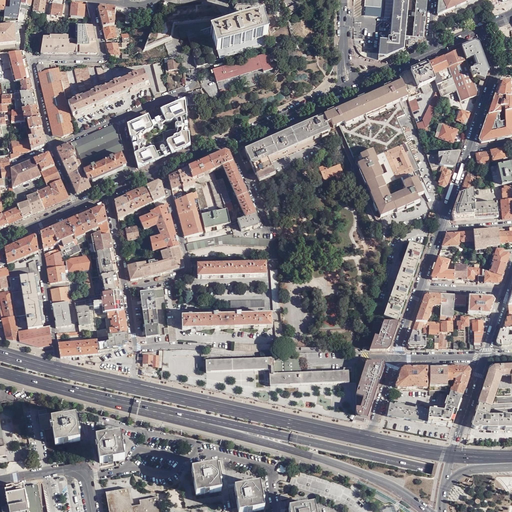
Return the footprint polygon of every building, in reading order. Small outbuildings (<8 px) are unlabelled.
[(5,0),(5,12),(4,23),(7,23),(18,22),(21,0),(5,0)] [(21,0),(18,22),(18,23),(25,23),(27,9),(31,10),(32,0),(21,0)] [(48,0),(34,0),(33,13),(44,14),(45,9),(47,9),(48,4),(48,0)] [(393,0),(393,1),(394,1),(392,16),(391,16),(389,38),(388,37),(387,41),(386,53),(391,57),(403,52),(403,44),(416,46),(417,40),(422,41),(426,0),(393,0)] [(438,0),(437,16),(473,0),(438,0)] [(86,2),(75,1),(75,5),(71,5),(70,16),(83,18),(85,6),(87,6),(86,2)] [(57,5),(52,5),(51,16),(62,17),(63,6),(57,5)] [(297,5),(287,10),(289,17),(299,11),(297,5)] [(114,27),(116,9),(115,9),(101,8),(98,10),(103,29),(114,27)] [(212,34),(210,35),(212,41),(213,41),(216,50),(222,49),(222,50),(238,46),(261,38),(260,37),(266,35),(263,25),(261,19),(260,19),(259,18),(244,23),(243,21),(227,26),(227,28),(211,33),(212,34)] [(117,26),(114,27),(103,29),(106,40),(119,37),(117,26)] [(92,29),(92,27),(78,27),(78,34),(78,41),(76,41),(69,41),(69,37),(54,37),(54,39),(43,38),(40,55),(89,56),(89,30),(92,29)] [(94,56),(98,51),(92,29),(89,30),(89,56),(94,56)] [(386,53),(387,41),(379,40),(377,61),(384,59),(386,59),(386,57),(386,53)] [(107,45),(109,54),(112,56),(119,56),(117,44),(107,45)] [(473,44),(461,48),(473,81),(477,80),(485,78),(487,73),(477,45),(473,44)] [(461,48),(443,57),(456,92),(459,103),(479,96),(473,81),(461,48)] [(24,51),(0,54),(0,83),(17,81),(20,81),(31,80),(25,56),(23,55),(24,51)] [(272,68),(267,52),(213,68),(213,69),(211,70),(214,81),(216,80),(217,82),(262,67),(263,71),(272,68)] [(164,58),(165,63),(168,63),(169,72),(180,71),(179,62),(183,62),(182,57),(164,58)] [(443,57),(428,64),(434,81),(438,92),(441,99),(456,92),(443,57)] [(160,63),(153,64),(160,92),(167,91),(160,63)] [(428,64),(410,71),(417,89),(420,87),(422,92),(428,89),(426,85),(434,81),(428,64)] [(61,138),(74,133),(71,122),(72,122),(65,98),(72,96),(68,79),(66,71),(59,73),(58,68),(45,72),(43,65),(38,65),(36,67),(39,77),(53,136),(61,138)] [(81,68),(75,69),(80,92),(86,90),(86,89),(92,88),(87,66),(81,67),(81,68)] [(104,69),(102,67),(97,67),(100,83),(106,81),(113,78),(110,67),(104,70),(104,69)] [(410,71),(399,76),(400,79),(401,82),(404,91),(407,99),(414,96),(419,94),(417,89),(410,71)] [(130,93),(149,84),(144,72),(140,74),(139,72),(135,74),(131,75),(132,76),(128,77),(129,79),(121,82),(120,81),(116,83),(116,82),(113,83),(114,83),(109,85),(110,87),(106,88),(106,87),(104,88),(105,89),(102,90),(101,89),(98,90),(97,90),(94,91),(95,92),(91,93),(91,95),(83,98),(83,97),(79,99),(79,98),(76,99),(76,100),(72,102),(73,103),(68,105),(74,118),(130,93)] [(33,91),(31,80),(20,81),(21,89),(15,89),(14,93),(33,91)] [(0,83),(0,96),(13,95),(14,95),(14,93),(15,89),(17,81),(0,83)] [(404,91),(401,82),(393,86),(400,100),(397,101),(398,103),(406,99),(403,92),(404,91)] [(498,85),(487,117),(490,116),(500,114),(500,110),(504,109),(505,113),(511,111),(511,84),(511,83),(510,83),(501,83),(500,84),(498,85)] [(372,95),(334,112),(335,114),(334,115),(339,126),(335,128),(352,166),(365,195),(368,203),(376,220),(379,221),(383,219),(383,218),(396,212),(396,213),(414,204),(419,202),(417,197),(415,195),(419,193),(419,192),(421,190),(414,173),(418,171),(415,162),(412,157),(410,152),(414,150),(410,142),(406,144),(396,120),(404,116),(398,103),(397,101),(400,100),(393,86),(372,95)] [(37,106),(33,91),(14,93),(14,95),(15,95),(14,104),(12,104),(10,111),(10,112),(37,106)] [(441,99),(438,92),(434,93),(436,97),(432,98),(433,101),(430,103),(431,106),(428,107),(429,110),(425,112),(426,114),(424,116),(425,118),(421,120),(421,122),(415,124),(418,132),(427,127),(433,116),(438,104),(441,99)] [(187,97),(186,93),(126,119),(138,169),(149,164),(149,158),(142,142),(163,133),(169,146),(170,149),(178,152),(180,151),(168,124),(189,115),(188,106),(187,97)] [(0,105),(5,105),(10,104),(10,100),(13,100),(13,95),(0,96),(0,105)] [(202,95),(187,97),(188,106),(203,105),(202,95)] [(414,96),(407,99),(411,112),(419,109),(414,96)] [(40,119),(37,106),(10,112),(11,116),(12,124),(22,123),(26,123),(25,120),(28,119),(29,122),(40,119)] [(334,112),(323,116),(324,117),(327,124),(331,123),(334,128),(335,128),(339,126),(334,115),(335,114),(334,112)] [(469,115),(460,112),(456,122),(461,123),(460,125),(465,126),(469,115)] [(8,121),(7,116),(5,116),(5,113),(0,113),(0,125),(1,126),(6,125),(5,121),(8,121)] [(490,116),(490,121),(491,132),(492,132),(502,132),(501,114),(500,114),(490,116)] [(193,145),(189,115),(168,124),(180,151),(185,149),(193,145)] [(326,126),(328,125),(327,124),(324,117),(312,122),(300,127),(245,152),(253,170),(269,163),(272,162),(300,150),(322,140),(321,137),(330,134),(326,126)] [(42,129),(40,119),(29,122),(28,122),(30,132),(31,132),(42,129)] [(488,121),(486,121),(482,132),(479,141),(481,144),(489,142),(488,132),(488,122),(488,121)] [(0,125),(0,136),(2,136),(3,138),(9,137),(8,126),(1,127),(1,126),(0,125)] [(113,125),(75,142),(77,148),(76,148),(86,171),(83,172),(85,175),(91,190),(127,173),(129,171),(118,127),(113,125)] [(457,131),(442,126),(439,134),(437,139),(452,144),(457,131)] [(46,143),(42,129),(31,132),(32,137),(29,138),(29,140),(30,142),(32,152),(43,147),(46,143)] [(10,160),(32,152),(30,142),(29,140),(10,143),(11,155),(10,155),(10,156),(10,160)] [(304,156),(325,147),(323,141),(302,150),(304,156)] [(73,149),(71,144),(57,150),(63,164),(74,159),(73,156),(76,154),(73,149)] [(167,153),(177,152),(178,152),(170,149),(169,146),(167,148),(160,151),(156,155),(157,157),(167,153)] [(509,158),(507,148),(491,152),(493,162),(509,158)] [(225,153),(209,160),(214,171),(223,168),(233,163),(229,154),(225,153)] [(453,169),(459,153),(428,155),(426,156),(431,169),(437,168),(443,168),(450,169),(453,169)] [(489,164),(487,153),(476,155),(478,167),(483,167),(483,165),(489,164)] [(48,154),(33,160),(37,167),(40,166),(42,172),(43,172),(55,167),(49,154),(48,154)] [(10,160),(10,156),(0,157),(0,162),(1,170),(11,168),(10,160)] [(74,159),(63,164),(69,177),(80,172),(79,169),(81,167),(81,166),(79,162),(76,162),(74,159)] [(42,177),(37,167),(33,160),(31,161),(25,164),(32,181),(42,177)] [(209,160),(189,169),(194,186),(196,191),(196,193),(197,194),(203,192),(201,185),(210,181),(212,191),(219,189),(216,181),(213,172),(214,171),(209,160)] [(511,183),(511,162),(490,167),(494,187),(511,183)] [(256,215),(233,163),(223,168),(244,216),(245,216),(246,219),(237,222),(241,231),(244,230),(245,231),(259,226),(255,216),(256,215)] [(269,163),(253,170),(255,176),(272,169),(269,163)] [(32,181),(25,164),(11,170),(12,179),(13,187),(13,190),(32,181)] [(327,164),(317,168),(323,181),(334,177),(336,181),(345,178),(339,165),(329,168),(327,164)] [(61,180),(55,167),(43,172),(42,172),(41,173),(47,186),(48,187),(49,186),(61,180)] [(11,170),(11,168),(1,170),(2,181),(7,180),(12,179),(11,170)] [(449,181),(450,176),(450,174),(449,172),(450,169),(443,168),(440,178),(449,181)] [(189,169),(178,173),(183,187),(184,190),(194,186),(189,169)] [(272,169),(255,176),(258,182),(274,175),(272,169)] [(78,195),(91,190),(85,175),(82,177),(80,172),(69,177),(76,194),(77,195),(78,195)] [(183,187),(178,173),(169,177),(172,191),(183,187)] [(470,174),(468,173),(460,194),(472,191),(475,179),(471,178),(471,176),(469,175),(470,174)] [(447,186),(449,181),(440,178),(437,186),(444,188),(446,188),(446,186),(447,186)] [(223,179),(216,181),(219,189),(224,205),(231,203),(223,179)] [(69,198),(61,180),(49,186),(49,187),(56,205),(68,200),(69,198)] [(158,182),(146,187),(153,203),(156,210),(167,205),(161,184),(158,182)] [(44,210),(56,205),(49,187),(37,193),(44,210)] [(146,187),(138,191),(146,206),(153,203),(146,187)] [(501,195),(502,202),(504,202),(504,199),(511,198),(510,190),(511,190),(510,187),(503,188),(503,190),(501,191),(502,195),(501,195)] [(224,205),(219,189),(212,191),(217,207),(221,212),(226,211),(224,205)] [(138,191),(126,196),(133,212),(146,206),(138,191)] [(472,191),(460,194),(453,214),(454,221),(498,218),(496,204),(475,205),(473,191),(472,191)] [(197,194),(202,216),(206,215),(205,213),(207,212),(206,209),(208,209),(203,192),(197,194)] [(44,210),(37,193),(35,194),(27,198),(28,200),(32,216),(44,210)] [(133,212),(126,196),(115,201),(115,202),(119,220),(133,213),(133,212)] [(190,197),(184,199),(185,201),(177,203),(182,219),(184,224),(194,221),(196,219),(195,218),(193,220),(192,217),(193,215),(192,209),(193,208),(190,197)] [(502,208),(511,206),(511,199),(507,201),(504,202),(502,202),(501,203),(502,208)] [(32,216),(28,200),(16,205),(23,220),(32,216)] [(234,211),(231,203),(224,205),(226,211),(227,211),(228,212),(234,211)] [(277,204),(270,208),(273,215),(281,212),(277,204)] [(8,227),(23,220),(16,205),(14,205),(12,207),(7,209),(8,210),(5,211),(6,214),(4,215),(8,227)] [(179,248),(167,205),(156,210),(151,212),(152,214),(139,220),(143,230),(145,229),(146,236),(150,235),(154,253),(168,249),(168,251),(179,248)] [(103,206),(91,211),(96,225),(99,224),(101,230),(98,230),(99,233),(99,235),(100,236),(100,237),(110,236),(105,207),(103,206)] [(511,206),(502,208),(503,221),(511,219),(511,206)] [(91,211),(77,217),(87,238),(91,236),(99,233),(98,230),(96,225),(91,211)] [(232,229),(231,225),(228,212),(227,211),(226,211),(221,212),(206,215),(202,216),(206,234),(227,230),(227,231),(231,230),(231,229),(232,229)] [(133,213),(119,220),(120,222),(134,215),(133,213)] [(77,217),(68,221),(79,245),(86,241),(88,249),(89,248),(88,240),(87,238),(77,217)] [(68,221),(52,228),(59,244),(60,247),(62,252),(66,258),(75,254),(73,250),(72,250),(71,248),(79,245),(68,221)] [(135,223),(127,227),(127,229),(126,229),(129,242),(141,239),(140,237),(142,237),(141,232),(140,232),(139,232),(138,226),(136,227),(135,223)] [(59,244),(52,228),(40,233),(44,250),(51,248),(52,249),(54,248),(53,247),(59,244)] [(503,233),(498,233),(498,234),(499,244),(507,243),(507,229),(503,230),(503,233)] [(498,230),(473,232),(474,242),(474,245),(474,252),(485,251),(486,249),(499,248),(499,244),(498,234),(498,233),(498,230)] [(473,232),(459,233),(459,243),(463,243),(470,242),(474,242),(473,232)] [(101,247),(98,237),(100,236),(99,235),(99,233),(91,236),(87,238),(88,240),(89,248),(88,249),(86,250),(90,254),(98,253),(101,252),(100,247),(101,247)] [(459,243),(459,233),(446,234),(442,247),(459,246),(459,245),(459,243)] [(277,261),(277,240),(234,238),(234,235),(189,244),(189,245),(186,245),(188,252),(219,245),(222,245),(269,248),(270,250),(270,261),(277,261)] [(24,258),(39,252),(37,236),(35,236),(18,243),(24,258)] [(112,246),(110,236),(100,237),(100,236),(98,237),(101,247),(100,247),(101,252),(113,250),(112,246)] [(7,266),(24,258),(18,243),(5,250),(7,266)] [(385,318),(397,322),(423,248),(410,244),(385,318)] [(184,268),(179,248),(168,251),(151,256),(152,262),(128,267),(131,282),(155,277),(184,268)] [(8,271),(7,266),(5,250),(0,251),(0,279),(7,278),(9,277),(8,271)] [(116,262),(113,250),(101,252),(98,253),(99,259),(98,260),(101,277),(102,276),(117,273),(116,269),(117,268),(116,262)] [(504,250),(499,250),(496,250),(494,254),(492,261),(506,265),(509,257),(507,254),(502,254),(502,252),(504,251),(504,250)] [(54,255),(46,258),(48,269),(65,267),(64,264),(67,263),(66,260),(66,258),(62,252),(58,253),(54,255)] [(91,259),(90,256),(66,260),(67,263),(67,266),(68,274),(92,270),(91,260),(91,259)] [(446,258),(438,258),(431,278),(433,280),(454,281),(454,279),(455,266),(455,259),(452,259),(452,272),(446,272),(449,263),(445,262),(446,258)] [(28,263),(29,268),(30,276),(35,275),(38,274),(36,260),(28,263)] [(502,277),(506,265),(492,261),(492,263),(493,263),(491,272),(489,271),(489,273),(502,277)] [(266,276),(266,266),(254,266),(254,264),(249,264),(249,266),(232,267),(232,265),(228,265),(228,267),(211,267),(211,265),(206,265),(206,267),(197,268),(197,278),(198,277),(198,279),(202,279),(258,277),(262,277),(261,276),(266,276)] [(51,285),(67,283),(70,282),(68,274),(67,266),(65,267),(48,269),(51,285)] [(466,280),(466,269),(467,266),(455,266),(454,279),(462,279),(462,281),(466,281),(466,280)] [(29,268),(8,271),(9,277),(9,279),(20,277),(30,276),(29,268)] [(185,269),(184,268),(155,277),(185,269)] [(478,280),(478,277),(478,269),(466,269),(466,280),(470,280),(470,282),(474,282),(474,276),(476,276),(476,280),(478,280)] [(501,282),(502,277),(489,273),(478,269),(478,277),(484,277),(484,283),(497,284),(501,282)] [(274,311),(281,311),(278,270),(270,270),(274,311)] [(95,296),(92,279),(91,273),(85,274),(89,297),(94,296),(95,296)] [(121,292),(118,273),(117,273),(102,276),(106,295),(121,292)] [(35,275),(30,276),(20,277),(22,292),(12,293),(13,299),(23,297),(25,309),(15,311),(16,318),(26,316),(28,331),(43,329),(35,275)] [(7,278),(0,279),(0,290),(9,288),(7,278)] [(53,305),(70,302),(68,287),(52,290),(53,305)] [(165,297),(164,290),(140,294),(146,338),(159,336),(155,298),(165,297)] [(0,311),(7,341),(20,343),(18,333),(16,318),(15,311),(13,299),(12,293),(11,292),(0,294),(0,301),(0,302),(0,301),(0,311)] [(124,312),(121,292),(106,295),(94,297),(95,300),(75,303),(79,331),(96,328),(95,314),(95,315),(108,313),(124,312)] [(415,322),(427,322),(432,307),(435,306),(441,306),(441,296),(428,295),(425,297),(415,322)] [(441,306),(440,316),(445,317),(448,318),(453,318),(453,316),(454,306),(454,296),(441,296),(441,306)] [(466,297),(454,296),(454,306),(466,306),(466,297)] [(492,298),(469,297),(468,315),(490,315),(494,302),(492,298)] [(70,304),(70,302),(53,305),(57,329),(74,327),(72,315),(75,314),(73,303),(70,304)] [(126,335),(124,312),(108,313),(109,319),(114,319),(114,322),(112,322),(112,326),(114,326),(114,329),(110,330),(110,336),(126,335)] [(109,319),(108,313),(95,315),(96,319),(106,318),(107,328),(97,329),(98,336),(110,336),(110,330),(114,329),(114,326),(112,326),(112,322),(114,322),(114,319),(109,319)] [(272,327),(272,314),(263,315),(262,313),(259,313),(259,315),(242,316),(241,314),(238,314),(238,316),(217,316),(217,314),(213,314),(213,317),(196,317),(196,315),(192,315),(192,317),(183,317),(183,330),(272,327)] [(440,316),(440,323),(441,323),(441,333),(452,333),(452,323),(453,323),(453,318),(448,318),(448,323),(442,323),(442,320),(445,320),(445,317),(440,316)] [(169,335),(170,342),(176,342),(174,318),(167,319),(168,329),(169,335)] [(468,327),(468,318),(460,318),(460,323),(456,323),(456,326),(457,326),(457,331),(463,331),(463,327),(468,327)] [(511,318),(509,319),(503,320),(500,330),(511,330),(511,318)] [(234,344),(233,351),(247,353),(258,353),(266,353),(268,352),(284,351),(284,348),(281,321),(275,322),(277,344),(268,345),(246,345),(234,344)] [(426,328),(427,322),(415,322),(407,345),(409,348),(425,348),(425,338),(419,338),(419,332),(420,332),(421,328),(424,328),(423,334),(426,334),(426,328)] [(439,335),(439,334),(440,323),(427,322),(426,328),(428,328),(428,326),(429,326),(429,335),(439,335)] [(474,333),(483,333),(483,322),(473,322),(473,333),(474,333)] [(398,323),(373,323),(369,352),(374,352),(377,352),(378,352),(381,351),(386,349),(390,347),(399,323),(398,323)] [(52,333),(51,328),(43,329),(28,331),(18,333),(20,343),(39,348),(52,346),(51,334),(52,333)] [(97,336),(96,328),(79,331),(58,334),(57,336),(58,343),(61,342),(60,336),(94,331),(95,338),(97,338),(97,336)] [(499,346),(511,345),(511,330),(500,330),(496,342),(499,346)] [(479,346),(483,333),(474,333),(474,346),(479,346)] [(441,335),(439,334),(439,335),(438,344),(438,350),(446,350),(446,342),(444,342),(444,336),(441,336),(441,335)] [(128,343),(126,335),(110,336),(98,336),(97,336),(97,338),(97,339),(98,354),(125,347),(128,343)] [(90,356),(98,354),(97,339),(58,345),(61,359),(69,358),(80,357),(90,356)] [(143,358),(138,358),(138,360),(143,361),(143,364),(143,368),(158,369),(159,357),(153,357),(154,352),(142,354),(142,356),(143,356),(143,358)] [(299,357),(272,359),(271,362),(270,367),(270,372),(271,376),(275,384),(277,387),(346,384),(346,380),(340,381),(340,372),(300,374),(299,357)] [(211,362),(211,374),(269,371),(270,387),(277,387),(275,384),(271,376),(270,372),(270,367),(271,362),(272,359),(269,359),(211,362)] [(370,410),(375,393),(378,386),(380,380),(385,365),(384,364),(382,363),(360,363),(357,363),(355,369),(356,394),(356,407),(370,410)] [(511,408),(511,407),(511,408),(510,404),(511,404),(511,388),(508,366),(494,367),(488,372),(478,404),(490,408),(494,409),(511,408)] [(426,375),(427,369),(404,369),(401,371),(395,388),(396,389),(426,389),(426,375)] [(446,369),(427,369),(426,375),(429,375),(429,378),(431,378),(431,381),(446,382),(446,369)] [(467,369),(446,369),(446,382),(451,382),(451,379),(455,379),(455,382),(453,389),(450,389),(450,392),(462,396),(469,372),(467,369)] [(343,372),(340,372),(340,381),(346,380),(346,384),(349,384),(348,372),(343,372)] [(460,400),(462,396),(450,392),(447,400),(446,400),(445,403),(446,404),(443,413),(428,410),(428,411),(420,411),(420,409),(417,409),(417,410),(401,407),(401,406),(398,405),(398,406),(389,405),(387,417),(391,418),(392,417),(403,419),(403,420),(411,422),(411,421),(416,422),(423,423),(426,424),(431,425),(431,424),(446,425),(446,427),(451,427),(456,412),(455,412),(460,400)] [(476,412),(471,427),(472,429),(474,430),(475,430),(477,429),(478,428),(480,428),(481,429),(511,428),(511,416),(509,416),(504,417),(489,417),(488,416),(490,408),(478,404),(477,408),(483,409),(482,414),(476,412)] [(370,410),(356,407),(356,417),(364,418),(367,419),(368,416),(369,412),(370,410)] [(74,410),(49,414),(53,439),(78,434),(77,428),(76,422),(74,410)] [(119,427),(94,432),(95,443),(98,457),(123,453),(119,427)] [(215,460),(191,465),(194,478),(193,479),(195,490),(220,485),(217,473),(215,460)] [(375,511),(374,510),(371,506),(367,501),(362,497),(355,492),(346,487),(338,483),(294,469),(291,480),(288,489),(333,503),(337,505),(344,508),(348,511),(375,511)] [(245,481),(233,483),(238,508),(263,504),(259,478),(245,481)] [(40,511),(41,511),(40,509),(40,507),(39,505),(39,503),(38,501),(38,499),(37,497),(38,495),(37,493),(34,484),(16,488),(17,489),(22,488),(22,490),(0,494),(0,505),(1,511),(40,511)] [(42,511),(37,484),(34,484),(37,493),(38,495),(37,497),(38,499),(38,501),(39,503),(39,505),(40,507),(40,509),(41,511),(40,511),(42,511)] [(129,490),(106,494),(109,511),(160,511),(158,498),(140,501),(141,506),(132,508),(129,490)] [(315,511),(314,499),(301,501),(288,504),(289,511),(315,511)]
